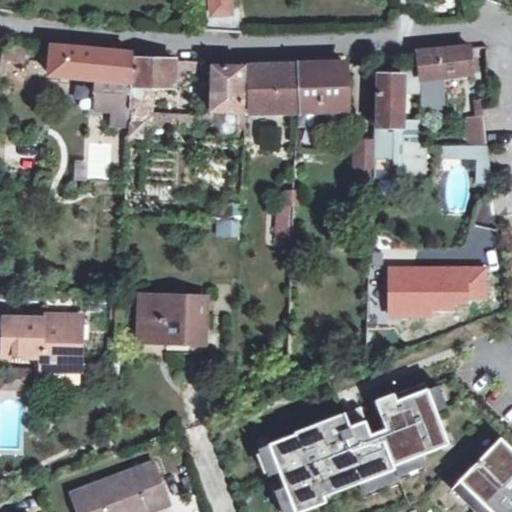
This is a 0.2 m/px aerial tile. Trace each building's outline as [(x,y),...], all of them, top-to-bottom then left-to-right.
[(233,0),(188,0),(190,27),(246,32),(244,2),(233,1),(233,0)] [(131,108),(133,52),(54,42),(50,75),(99,77),(98,107),(131,108)] [(474,71),(470,45),(418,51),(422,74),(423,78),(474,71)] [(418,51),(377,55),(375,169),(396,168),(396,186),(427,183),(425,163),(416,156),(416,152),(422,152),(421,104),(414,104),(414,107),(404,107),(404,76),(422,74),(418,51)] [(215,62),(133,58),(131,108),(131,134),(144,135),(143,123),(218,127),(229,131),(240,120),(239,110),(243,110),(244,67),(215,65),(215,62)] [(347,63),(296,64),(299,111),(349,108),(347,63)] [(296,64),(249,66),(249,112),(299,111),(296,64)] [(485,142),(481,100),(464,101),(469,145),(485,142)] [(373,133),(357,132),(357,157),(373,157),(373,133)] [(469,145),(440,148),(442,160),(472,157),(475,180),(489,179),(485,142),(469,145)] [(487,265),(387,265),(387,320),(435,320),(435,310),(468,310),(468,299),(487,298),(487,265)] [(205,297),(143,296),(143,340),(205,341),(205,297)] [(55,322),(4,321),(3,359),(41,359),(41,372),(67,372),(67,364),(81,364),(83,318),(55,318),(55,322)] [(67,364),(67,372),(81,372),(81,364),(67,364)] [(28,374),(2,374),(2,388),(28,389),(28,374)] [(299,435),(270,446),(297,511),(301,511),(327,502),(325,497),(397,469),(395,465),(449,444),(428,388),(398,400),(395,393),(376,402),(387,428),(378,432),(372,434),(360,408),(297,432),(299,435)] [(511,511),(511,448),(502,439),(461,481),(493,511),(511,511)] [(153,464),(73,493),(80,511),(152,511),(153,510),(169,504),(153,464)]
